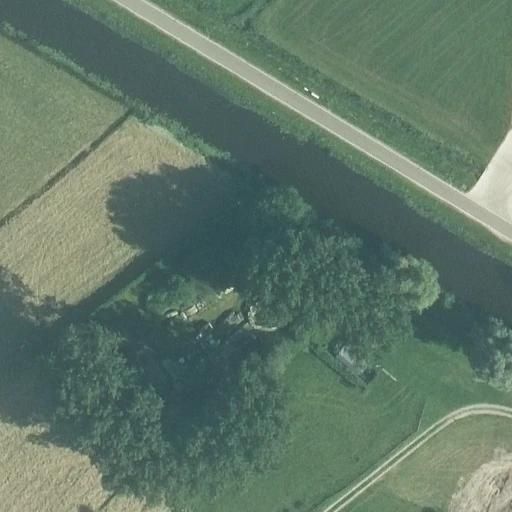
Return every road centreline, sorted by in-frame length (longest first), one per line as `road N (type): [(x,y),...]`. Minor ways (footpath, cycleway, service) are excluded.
road 1 (tertiary): [(511,232),(125,0)]
road 2 (track): [(329,511),(440,425),(463,415),(511,413)]
